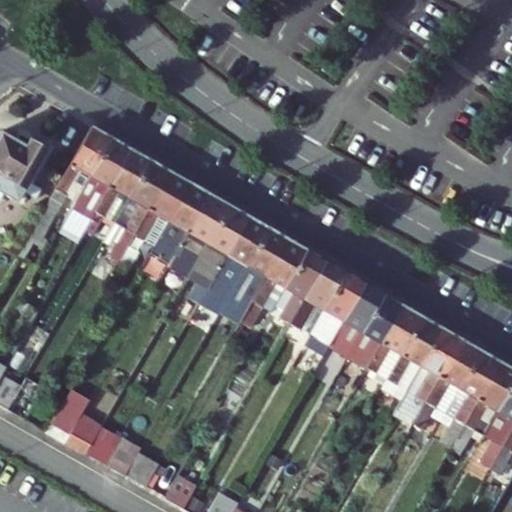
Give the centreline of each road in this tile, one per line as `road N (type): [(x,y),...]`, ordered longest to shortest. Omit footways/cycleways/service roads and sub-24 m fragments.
road 1 (residential): [(10,60),(511,343)]
road 2 (residential): [(105,0),(219,104),(455,242)]
